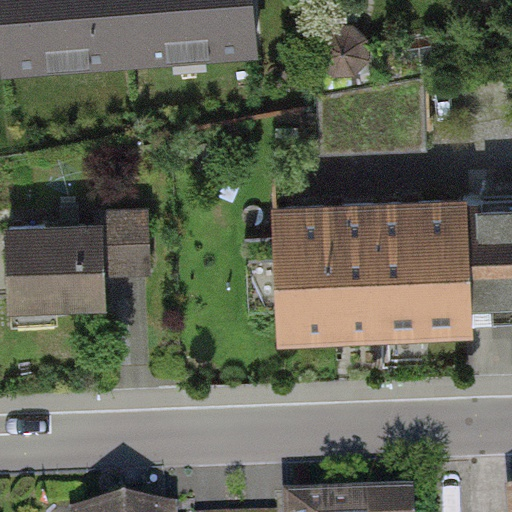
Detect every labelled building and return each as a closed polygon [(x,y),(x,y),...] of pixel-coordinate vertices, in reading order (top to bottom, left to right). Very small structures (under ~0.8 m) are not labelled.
[(3,0),(4,11),(7,63),(259,47),(256,0),(255,0),(3,0)] [(335,29),(327,33),(321,39),(317,47),(316,55),(318,63),(322,71),(329,77),(337,80),(346,80),(354,78),(362,73),(367,66),(369,57),(368,48),(365,40),(359,34),(352,29),(343,28),(335,29)] [(511,307),(511,197),(463,200),(467,311),(511,307)] [(336,206),(282,208),(287,326),(468,318),(467,311),(463,200),(417,202),(336,206)] [(97,225),(4,228),(8,315),(100,312),(98,277),(154,275),(152,211),(96,213),(97,225)]
